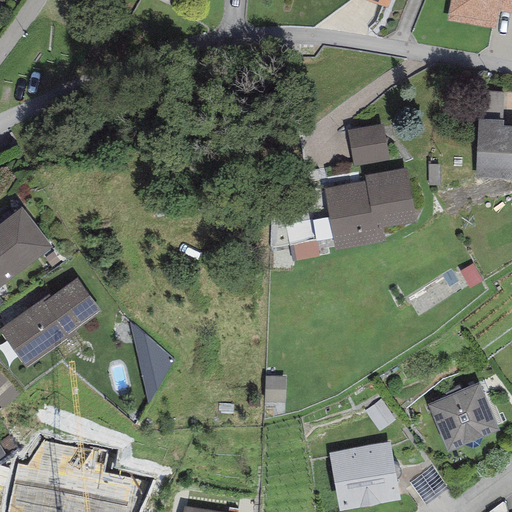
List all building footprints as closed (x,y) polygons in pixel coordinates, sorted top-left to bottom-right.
[(391,0),(352,0),(387,11),(391,0)] [(511,0),(451,0),(447,22),(497,30),(500,13),(511,14),(511,0)] [(503,123),(478,122),(475,180),(511,182),(511,128),(502,128),(503,123)] [(382,126),(347,132),(353,164),(388,158),(382,126)] [(365,185),(323,192),(334,254),(387,244),(384,230),(416,225),(407,171),(364,178),(365,185)] [(20,201),(0,216),(0,276),(50,238),(20,201)] [(43,292),(0,322),(0,325),(25,361),(101,307),(76,272),(45,294),(43,292)] [(139,354),(148,393),(173,387),(164,348),(139,354)] [(479,376),(427,398),(447,444),(499,422),(479,376)] [(53,417),(0,447),(0,486),(3,491),(36,473),(50,492),(86,471),(53,417)] [(390,437),(328,450),(339,501),(401,488),(390,437)] [(240,511),(241,511),(183,503),(181,511),(240,511)]
